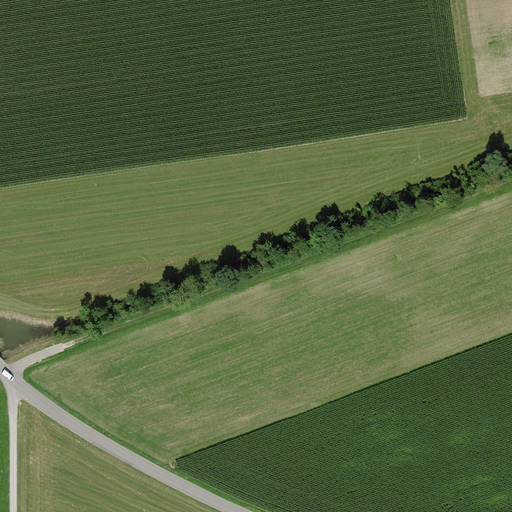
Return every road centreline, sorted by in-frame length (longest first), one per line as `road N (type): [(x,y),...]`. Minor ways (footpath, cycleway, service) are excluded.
road 1 (track): [(9,376),(47,352),(511,182)]
road 2 (unclassified): [(241,511),(121,453),(0,366)]
road 3 (track): [(14,511),(20,385)]
